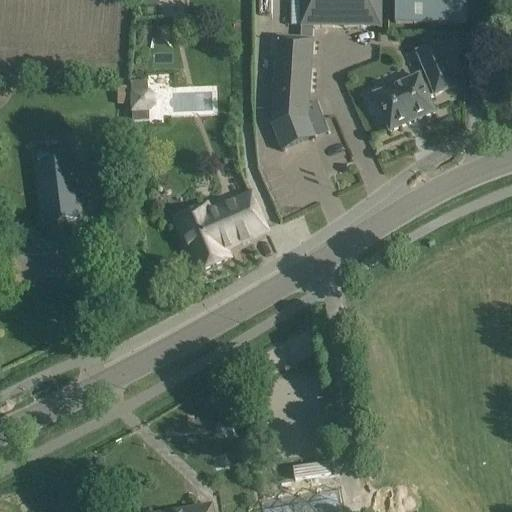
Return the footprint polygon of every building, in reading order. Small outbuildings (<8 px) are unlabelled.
[(301,0),(302,30),(301,42),(312,43),(313,29),(381,29),(381,0),(301,0)] [(467,0),(395,0),(396,5),(395,25),(467,28),(468,8),(467,0)] [(273,118),(272,127),(283,154),(284,153),(283,151),(313,139),(314,141),(316,141),(315,139),(327,133),(328,136),(329,135),(317,104),(309,107),(313,43),(312,43),(301,42),(278,40),(273,118)] [(438,46),(417,55),(426,76),(426,77),(427,77),(430,86),(424,89),(427,96),(433,93),(435,97),(435,98),(436,98),(436,97),(455,89),(455,90),(456,89),(456,88),(455,88),(452,79),(451,78),(447,69),(448,68),(447,67),(438,46)] [(424,89),(419,79),(375,98),(390,134),(435,115),(427,96),(424,89)] [(148,95),(148,85),(131,85),(133,123),(149,123),(149,113),(150,113),(155,108),(154,100),(149,95),(148,95)] [(82,222),(76,162),(38,166),(45,225),(46,225),(48,244),(13,248),(16,277),(17,283),(69,277),(65,243),(60,244),(58,225),(82,222)] [(265,234),(251,201),(210,219),(206,210),(176,223),(199,275),(229,262),(224,252),(265,234)] [(232,423),(221,425),(224,438),(234,436),(232,423)] [(342,511),(339,489),(260,503),(261,511),(342,511)]
